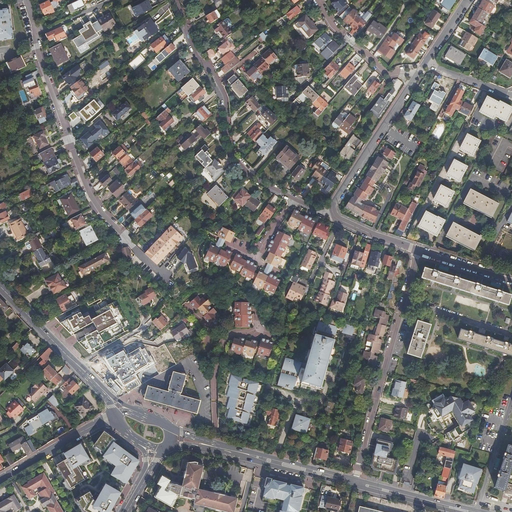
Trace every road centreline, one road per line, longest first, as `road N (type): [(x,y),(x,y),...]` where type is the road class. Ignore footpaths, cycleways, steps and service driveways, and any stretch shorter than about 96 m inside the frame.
road 1 (residential): [(293,198),(232,155),(224,99),(173,0)]
road 2 (residential): [(36,35),(89,193),(136,248)]
road 3 (residential): [(353,482),(402,301)]
road 4 (residential): [(416,74),(333,212)]
road 5 (secondary): [(108,395),(0,285)]
road 6 (secondary): [(215,447),(352,481)]
road 7 (tertiary): [(0,479),(115,414)]
road 8 (residential): [(318,0),(334,27),(384,71),(416,74)]
road 9 (secondary): [(353,482),(472,511)]
